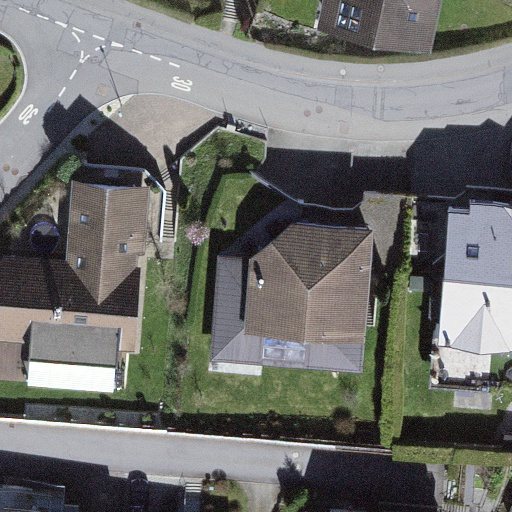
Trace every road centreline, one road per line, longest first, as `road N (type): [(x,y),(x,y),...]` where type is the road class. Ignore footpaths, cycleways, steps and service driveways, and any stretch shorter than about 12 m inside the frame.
road 1 (residential): [(0,444),(448,479)]
road 2 (residential): [(511,83),(458,101),(305,100),(103,45)]
road 3 (residential): [(103,45),(55,116),(0,173)]
